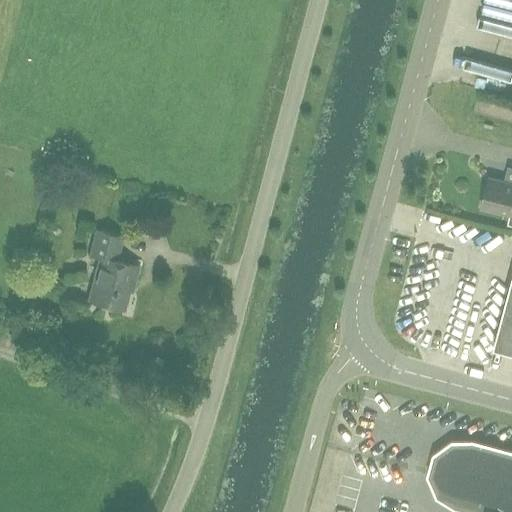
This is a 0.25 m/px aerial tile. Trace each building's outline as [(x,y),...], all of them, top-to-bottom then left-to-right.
[(511,183),(489,177),(481,206),(511,214),(508,224),(511,225),(511,183)] [(99,257),(88,299),(99,302),(100,307),(109,309),(112,306),(123,309),(130,283),(133,284),(138,265),(115,259),(121,236),(97,229),(90,254),(99,257)] [(511,276),(493,347),(511,352),(511,276)] [(36,327),(18,323),(13,341),(31,346),(36,327)] [(478,511),(511,511),(511,455),(473,445),(454,446),(437,458),(433,476),(441,494),(457,504),(476,509),(478,511)]
